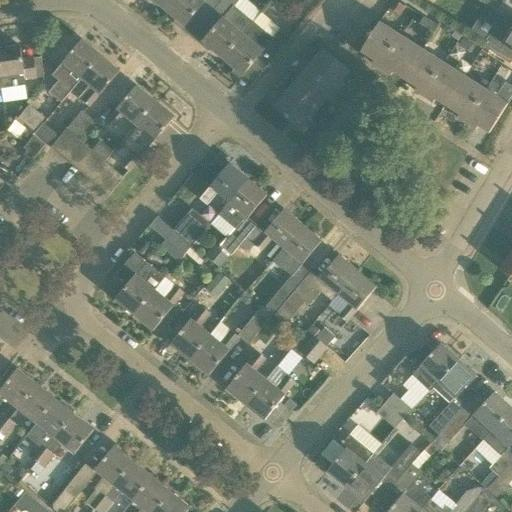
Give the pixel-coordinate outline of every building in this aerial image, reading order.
[(153,0),(165,10),(173,0),(153,0)] [(173,0),(165,10),(185,27),(195,14),(205,22),(223,0),(173,0)] [(223,59),(255,23),(235,6),(240,0),(223,0),(205,22),(214,29),(203,42),(223,59)] [(395,0),(393,3),(390,8),(400,15),(406,7),(395,0)] [(511,18),(504,13),(486,40),(501,50),(504,45),(511,50),(511,18)] [(272,37),(255,23),(223,59),(243,76),(253,63),(263,71),(292,38),(280,28),(272,37)] [(423,50),(419,47),(380,23),(361,51),(375,60),(372,64),(391,76),(394,72),(405,80),(424,51),(423,50)] [(81,78),(101,55),(83,40),(63,63),(53,76),(60,82),(70,69),(81,78)] [(23,60),(21,46),(0,49),(0,78),(2,89),(28,85),(27,80),(37,78),(34,58),(23,60)] [(350,71),(324,49),(291,88),(306,100),(318,110),(327,98),(331,101),(345,84),(341,82),(350,71)] [(436,99),(448,107),(466,78),(424,51),(405,80),(417,87),(415,91),(434,103),(436,99)] [(90,107),(120,71),(101,55),(81,78),(90,86),(80,98),(90,107)] [(508,104),(466,78),(448,107),(460,114),(458,118),(476,130),(479,126),(490,133),(508,104)] [(136,125),(156,102),(137,86),(107,121),(115,128),(125,115),(136,125)] [(318,110),(306,100),(291,88),(275,108),(304,133),(313,123),(309,120),(318,110)] [(155,141),(175,118),(156,102),(136,125),(155,141)] [(34,131),(45,118),(30,106),(19,118),(34,131)] [(78,139),(94,119),(83,110),(67,129),(77,137),(78,139)] [(61,156),(77,137),(67,129),(65,132),(60,137),(52,147),(52,148),(61,156)] [(25,155),(32,162),(46,145),(35,136),(25,148),(28,151),(25,155)] [(86,146),(78,139),(77,137),(61,156),(71,164),(86,146)] [(80,172),(96,154),(86,146),(71,164),(80,172)] [(132,152),(122,165),(129,172),(140,159),(140,158),(132,152)] [(90,180),(105,162),(96,154),(80,172),(90,180)] [(99,188),(115,170),(105,162),(90,180),(99,188)] [(229,202),(248,179),(230,164),(200,199),(208,205),(218,193),(229,202)] [(109,196),(124,177),(115,170),(99,188),(109,196)] [(240,245),(257,225),(249,218),(268,195),(248,179),(229,202),(230,203),(219,215),(231,225),(235,229),(220,246),(232,255),(240,245)] [(274,260),(303,225),(284,210),(266,232),(257,225),(240,245),(249,253),(250,252),(257,258),(262,251),(274,260)] [(192,247),(200,237),(208,228),(190,213),(174,231),(192,247)] [(292,276),(265,308),(272,314),(274,316),(312,271),(303,264),(322,241),(303,225),(274,260),(286,270),(285,270),(292,276)] [(184,256),(187,253),(192,247),(174,231),(166,241),(184,256)] [(196,249),(204,240),(200,237),(192,247),(196,249)] [(166,241),(162,246),(175,258),(179,252),(166,241)] [(219,248),(215,245),(206,256),(221,268),(230,257),(219,248)] [(201,264),(206,258),(196,249),(192,247),(187,253),(201,264)] [(511,277),(511,253),(501,270),(511,277)] [(115,300),(135,315),(154,292),(166,278),(136,254),(119,276),(129,284),(115,300)] [(338,293),(358,271),(339,256),(320,278),(312,271),(274,316),(286,325),(306,301),(311,304),(321,292),(327,284),(338,293)] [(347,323),(377,287),(358,271),(338,293),(351,303),(343,312),(340,316),(347,323)] [(207,290),(218,299),(231,282),(221,273),(207,290)] [(175,286),(164,300),(154,292),(135,315),(154,331),(184,293),(175,286)] [(189,359),(209,335),(199,326),(210,313),(202,307),(171,345),(189,359)] [(245,328),(238,337),(240,338),(248,345),(255,336),(272,314),(265,308),(262,307),(245,328)] [(321,332),(313,325),(301,338),(300,339),(307,344),(313,337),(316,339),(321,332)] [(322,333),(317,339),(326,346),(335,336),(325,328),(322,333)] [(238,337),(231,331),(220,343),(209,335),(189,359),(210,376),(240,338),(238,337)] [(327,347),(316,339),(313,337),(307,344),(300,351),(303,353),(314,362),(327,347)] [(300,356),(303,353),(300,351),(307,344),(300,339),(292,349),(300,356)] [(434,388),(459,359),(441,343),(413,375),(430,391),(434,387),(434,388)] [(246,405),(266,380),(255,371),(265,358),(257,352),(227,389),(246,405)] [(439,435),(471,399),(463,391),(477,376),(459,359),(434,388),(451,403),(430,426),(439,435)] [(0,393),(18,408),(37,384),(18,369),(0,392),(0,393)] [(285,395),(296,382),(287,375),(276,388),(266,380),(246,405),(265,420),(286,395),(285,395)] [(38,423),(56,400),(37,384),(18,408),(38,423)] [(408,390),(399,399),(412,409),(419,401),(408,390)] [(485,439),(511,409),(511,408),(495,392),(471,418),(462,410),(472,400),(471,399),(439,435),(444,440),(448,443),(466,424),(483,440),(485,439)] [(403,419),(412,409),(399,399),(394,394),(393,394),(385,403),(403,419)] [(48,449),(56,438),(75,415),(56,400),(38,423),(28,435),(39,443),(29,455),(37,461),(48,449)] [(395,428),(403,419),(385,403),(377,413),(395,428)] [(496,480),(511,462),(511,451),(509,449),(511,445),(511,409),(485,439),(502,455),(487,472),(496,480)] [(0,431),(10,419),(2,412),(0,415),(0,431)] [(94,430),(75,415),(56,438),(75,454),(94,430)] [(7,438),(18,425),(10,419),(0,431),(0,432),(6,437),(7,438)] [(346,487),(374,454),(382,444),(358,425),(350,434),(341,445),(346,449),(327,472),(346,487)] [(417,468),(444,440),(439,435),(433,443),(413,464),(397,483),(406,490),(388,511),(420,511),(432,498),(413,484),(422,472),(417,468)] [(387,475),(397,483),(413,464),(433,443),(427,438),(416,449),(413,446),(404,457),(402,456),(392,468),(374,454),(346,487),(365,502),(387,475)] [(95,510),(134,462),(115,446),(95,470),(104,477),(95,489),(98,491),(87,504),(95,510)] [(55,455),(48,449),(37,461),(45,467),(55,455)] [(133,500),(152,477),(134,462),(95,510),(97,511),(106,511),(122,492),(133,500)] [(511,462),(496,480),(488,490),(495,497),(497,498),(508,485),(509,485),(511,481),(511,462)] [(76,498),(94,477),(83,468),(51,508),(56,511),(64,511),(76,498)] [(154,511),(171,492),(152,477),(133,500),(143,508),(140,511),(154,511)] [(483,490),(481,488),(480,488),(467,491),(457,504),(440,491),(433,499),(432,498),(420,511),(467,511),(468,511),(487,490),(485,488),(483,490)] [(482,511),(495,497),(488,490),(487,490),(468,511),(467,511),(482,511)] [(186,511),(190,507),(171,492),(154,511),(186,511)] [(26,493),(17,504),(15,506),(21,511),(27,511),(36,501),(26,493)]
